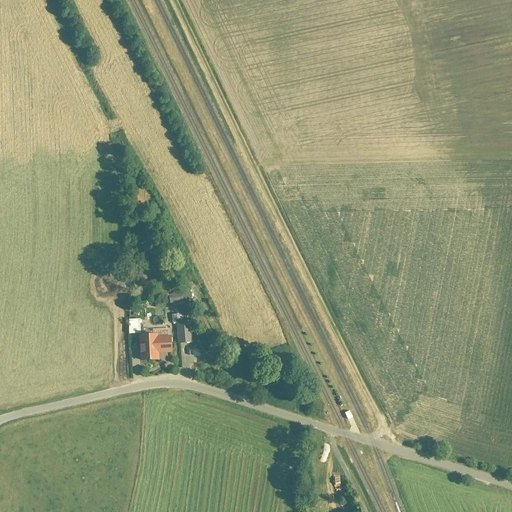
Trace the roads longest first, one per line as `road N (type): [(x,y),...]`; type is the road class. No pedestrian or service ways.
road 1 (residential): [(0,428),(177,386),(511,488)]
road 2 (track): [(171,0),(387,448)]
